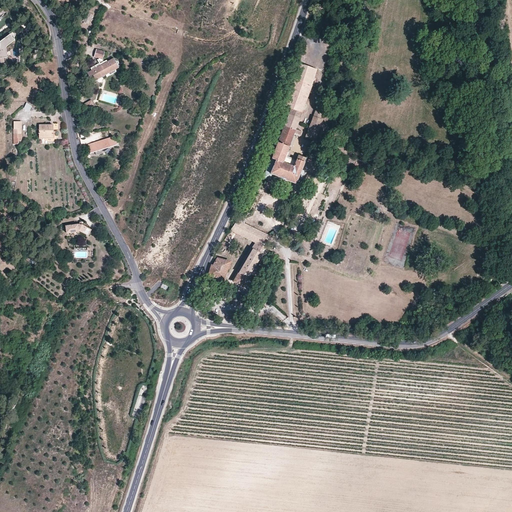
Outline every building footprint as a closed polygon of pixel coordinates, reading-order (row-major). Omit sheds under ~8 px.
[(332,6),(326,5),(323,17),(330,18),(332,6)] [(17,42),(13,36),(2,43),(2,49),(0,49),(0,59),(10,59),(8,48),(17,42)] [(105,51),(96,49),(93,57),(102,59),(105,51)] [(92,70),(89,71),(88,75),(87,79),(91,80),(92,82),(95,81),(96,81),(97,80),(97,77),(100,76),(101,77),(105,75),(104,73),(107,72),(108,74),(119,68),(117,65),(118,62),(115,61),(113,58),(107,62),(106,60),(100,64),(101,65),(96,67),(95,65),(91,68),(92,70)] [(284,106),(290,109),(302,113),(309,94),(308,94),(317,70),(298,63),(284,106)] [(91,100),(84,104),(88,111),(95,107),(91,100)] [(27,103),(24,109),(30,112),(33,107),(27,103)] [(323,110),(316,108),(314,114),(321,116),(323,110)] [(299,119),(302,113),(290,109),(288,115),(299,119)] [(320,119),(321,116),(314,114),(305,137),(314,140),(322,120),(320,119)] [(299,119),(288,115),(270,163),(266,172),(272,174),(295,184),(298,178),(301,169),(304,162),(297,159),(296,161),(290,159),(288,164),(283,162),(286,155),(289,147),(299,119)] [(54,126),(40,126),(40,138),(54,138),(54,126)] [(114,138),(88,145),(91,153),(116,145),(114,138)] [(297,159),(286,155),(283,162),(288,164),(290,159),(296,161),(297,159)] [(267,234),(237,219),(230,231),(233,232),(254,243),(255,243),(255,242),(256,242),(261,245),(267,234)] [(81,232),(91,238),(94,231),(82,225),(81,226),(80,225),(67,227),(68,235),(81,232)] [(226,243),(233,232),(230,231),(220,246),(223,248),(225,249),(228,244),(226,243)] [(254,243),(251,248),(253,249),(234,282),(244,284),(266,248),(261,245),(256,242),(255,242),(255,243),(254,243)] [(331,249),(321,245),(319,251),(329,255),(331,249)] [(213,266),(212,265),(209,275),(223,279),(230,262),(217,259),(213,266)]
